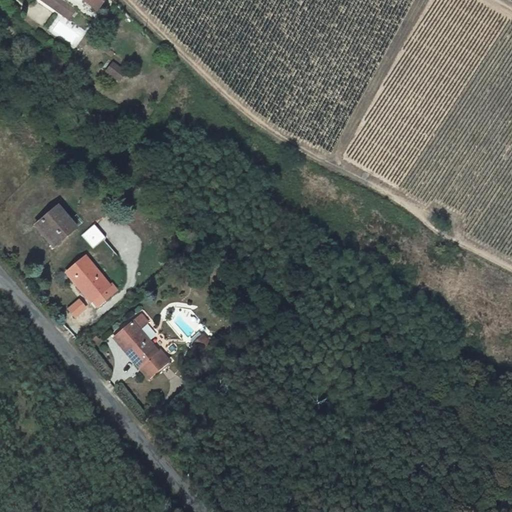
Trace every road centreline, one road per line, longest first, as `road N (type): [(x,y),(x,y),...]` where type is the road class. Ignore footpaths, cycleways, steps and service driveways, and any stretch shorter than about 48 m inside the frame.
road 1 (track): [(511,267),(283,139),(216,90),(126,0)]
road 2 (unclassified): [(202,511),(0,273)]
